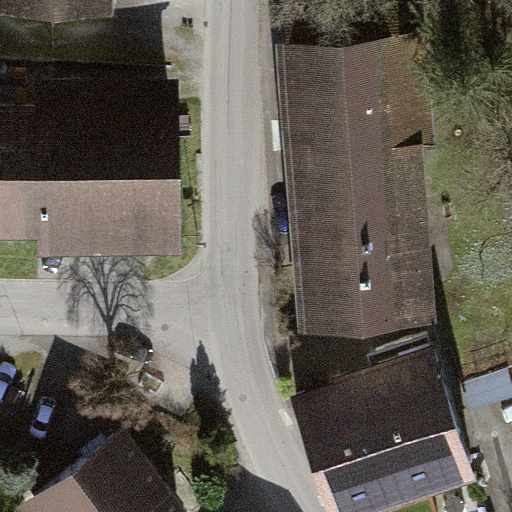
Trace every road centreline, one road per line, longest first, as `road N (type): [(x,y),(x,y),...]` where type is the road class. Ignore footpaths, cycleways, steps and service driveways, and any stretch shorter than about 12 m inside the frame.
road 1 (tertiary): [(240,0),(239,313)]
road 2 (residential): [(239,313),(0,306)]
road 3 (tertiary): [(239,313),(271,434),(313,511)]
